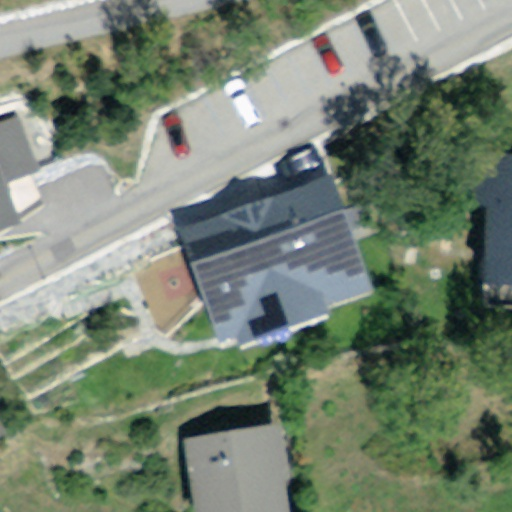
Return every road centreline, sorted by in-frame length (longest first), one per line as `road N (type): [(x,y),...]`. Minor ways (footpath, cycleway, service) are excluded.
road 1 (residential): [(511,19),(0,282)]
road 2 (residential): [(0,45),(187,0)]
